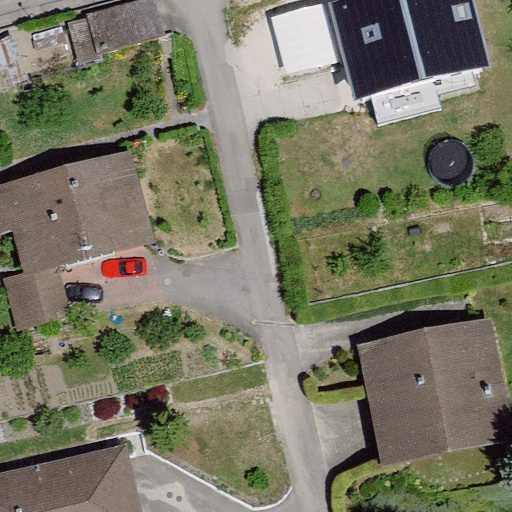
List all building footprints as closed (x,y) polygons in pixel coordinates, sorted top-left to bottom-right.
[(468,0),(410,0),(336,19),(362,121),(491,88),(468,0)] [(167,48),(154,4),(82,25),(96,69),(167,48)] [(159,261),(134,161),(0,193),(0,245),(15,242),(25,283),(7,287),(19,340),(130,313),(119,270),(159,261)] [(511,412),(497,330),(356,356),(379,481),(511,457),(511,412)] [(0,511),(141,511),(128,456),(0,485),(0,511)]
